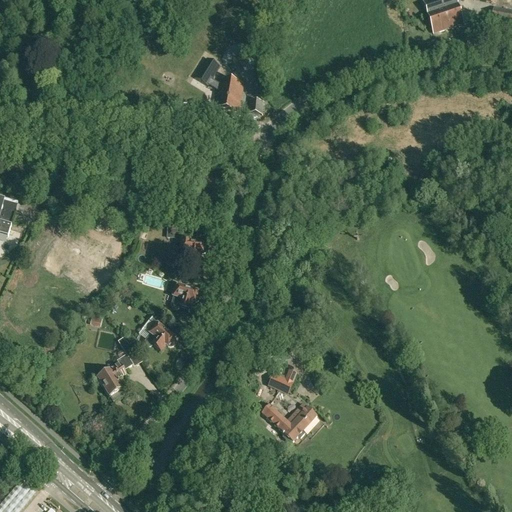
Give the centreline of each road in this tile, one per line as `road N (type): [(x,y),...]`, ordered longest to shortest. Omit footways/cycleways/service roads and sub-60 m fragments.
road 1 (unclassified): [(237,232),(254,154),(298,104),(399,60),(511,54)]
road 2 (unclassified): [(98,488),(214,339),(228,304),(237,232)]
road 3 (residential): [(237,232),(138,191),(0,165)]
road 4 (primary): [(98,488),(0,400)]
